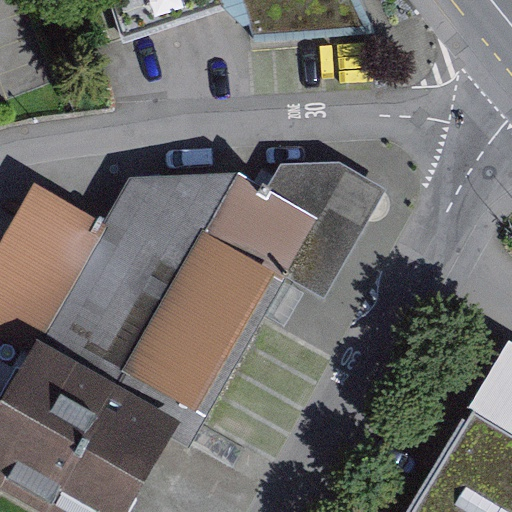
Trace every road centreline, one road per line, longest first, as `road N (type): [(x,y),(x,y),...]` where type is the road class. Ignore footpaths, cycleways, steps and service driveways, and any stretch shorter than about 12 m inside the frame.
road 1 (residential): [(492,138),(384,117),(294,120),(181,126),(0,157)]
road 2 (residential): [(291,511),(492,138)]
